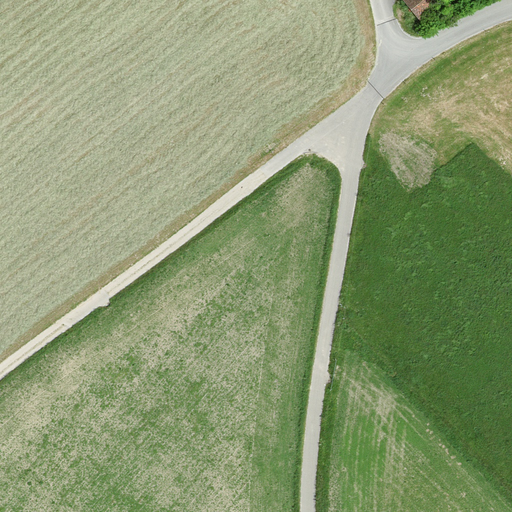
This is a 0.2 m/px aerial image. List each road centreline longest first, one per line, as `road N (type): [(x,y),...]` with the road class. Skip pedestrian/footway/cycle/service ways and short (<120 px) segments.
road 1 (track): [(0,389),(371,97),(319,354),(308,511)]
road 2 (residential): [(511,10),(391,66),(371,97)]
